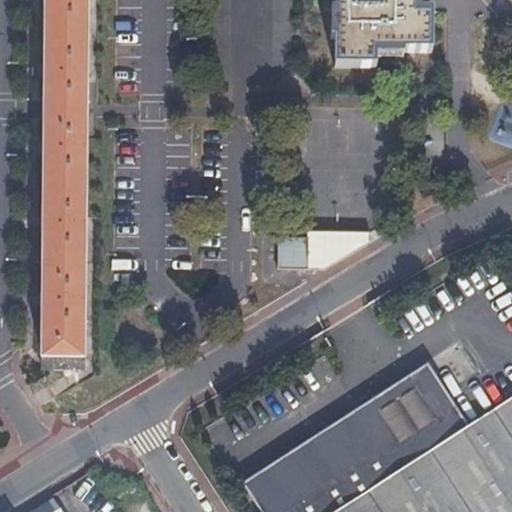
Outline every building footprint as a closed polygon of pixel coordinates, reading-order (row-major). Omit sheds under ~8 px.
[(42,360),(42,370),(83,370),(84,361),(87,0),(42,0),(43,3),(46,3),(45,66),(42,66),(42,78),(45,78),(44,142),(41,142),(41,154),(44,154),(44,219),(40,219),(40,231),(43,231),(42,295),(39,295),(39,307),(42,307),(42,360)] [(335,0),(335,65),(376,66),(376,48),(430,50),(431,9),(414,9),(414,0),(335,0)] [(279,242),(279,275),(329,276),(372,246),(373,236),(311,236),(311,242),(279,242)] [(337,511),(468,427),(427,365),(242,483),(260,511),(337,511)] [(511,511),(511,398),(468,427),(337,511),(511,511)]
